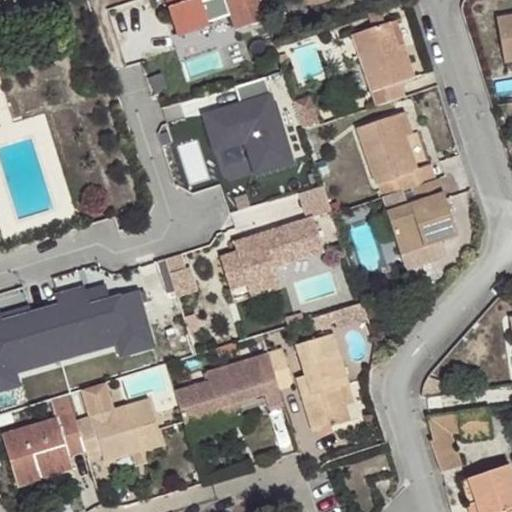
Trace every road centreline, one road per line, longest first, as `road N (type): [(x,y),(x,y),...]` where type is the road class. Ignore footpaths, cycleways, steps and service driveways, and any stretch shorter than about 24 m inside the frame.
road 1 (residential): [(430,0),(504,200),(505,244)]
road 2 (residential): [(505,244),(482,284),(403,359),(396,387)]
road 3 (residential): [(303,511),(292,472),(154,511)]
